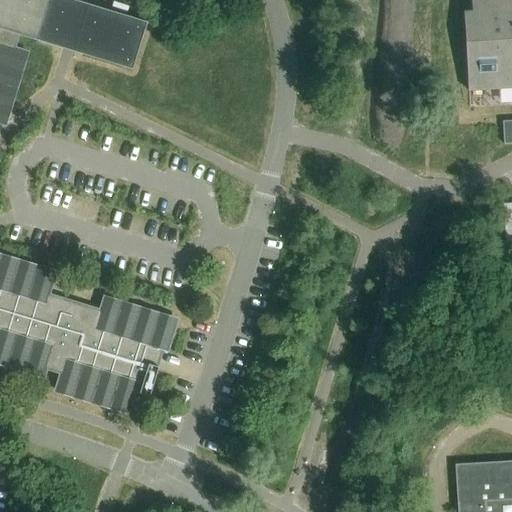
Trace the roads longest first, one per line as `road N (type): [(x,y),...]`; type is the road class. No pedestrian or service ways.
road 1 (residential): [(170,482),(267,189),(284,51),(271,0)]
road 2 (residential): [(0,420),(170,482)]
road 3 (residential): [(511,427),(489,420),(472,426),(441,456),(432,511)]
